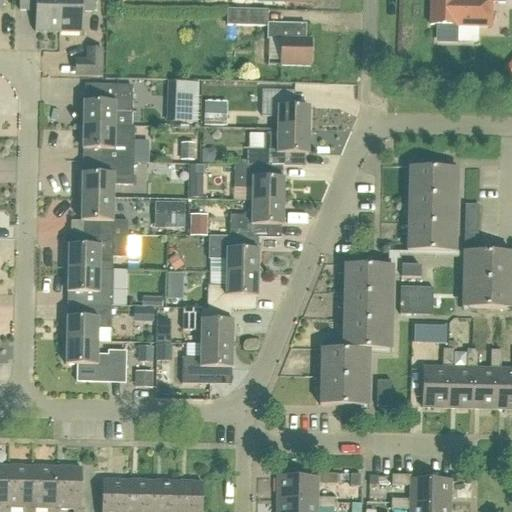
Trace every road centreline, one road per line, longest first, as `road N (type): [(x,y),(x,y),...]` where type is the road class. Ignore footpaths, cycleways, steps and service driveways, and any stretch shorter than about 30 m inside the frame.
road 1 (residential): [(20,408),(27,90),(21,70),(0,63)]
road 2 (residential): [(363,123),(239,412)]
road 3 (residential): [(472,448),(242,443)]
road 4 (residential): [(239,412),(20,408)]
road 5 (residential): [(511,126),(363,123)]
road 6 (residential): [(363,123),(367,0)]
